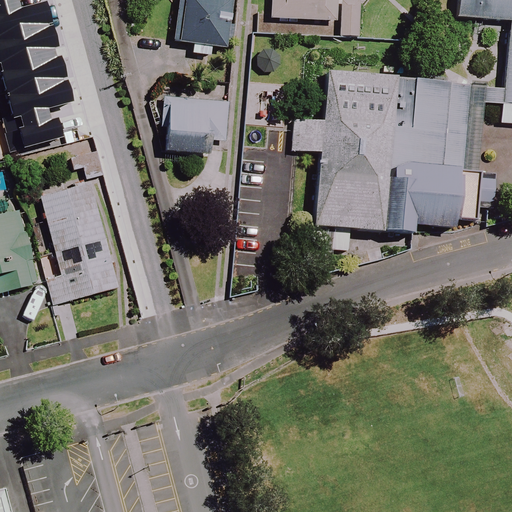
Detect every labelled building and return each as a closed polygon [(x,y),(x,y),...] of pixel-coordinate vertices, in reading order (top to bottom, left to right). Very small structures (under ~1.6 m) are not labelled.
[(229,0),(185,0),(186,1),(179,0),(178,0),(172,45),(221,53),(229,0)] [(334,0),(268,0),(267,21),(333,25),(334,0)] [(511,0),(462,0),(461,18),(511,21),(511,38),(506,121),(511,121),(511,0)] [(28,36),(0,43),(0,106),(10,142),(38,135),(34,117),(49,113),(28,36)] [(262,53),(259,56),(257,59),(256,63),(257,67),(259,70),(262,72),(265,74),(269,74),(273,72),(275,70),(277,67),(278,64),(278,61),(277,58),(275,55),(272,53),(269,52),(265,52),(262,53)] [(475,87),(337,77),(326,232),(424,239),(425,230),(464,233),(475,87)] [(158,130),(163,130),(161,154),(207,158),(208,142),(222,143),(224,105),(165,100),(161,100),(158,130)] [(114,291),(87,187),(37,200),(58,278),(44,282),(51,308),(114,291)] [(0,217),(0,296),(34,289),(18,214),(0,217)]
